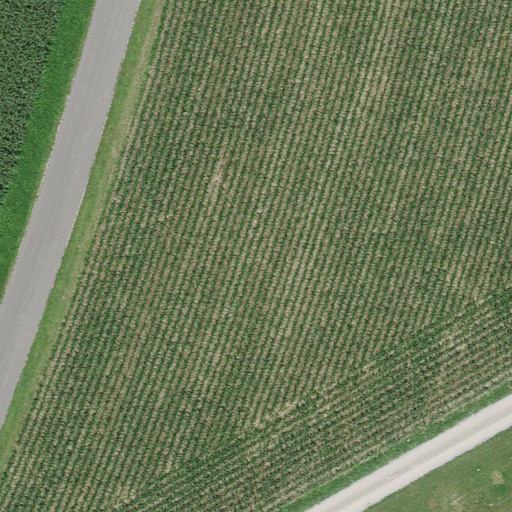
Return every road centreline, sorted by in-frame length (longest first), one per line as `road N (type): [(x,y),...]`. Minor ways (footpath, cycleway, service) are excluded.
road 1 (unclassified): [(119,0),(0,379)]
road 2 (track): [(335,511),(511,412)]
